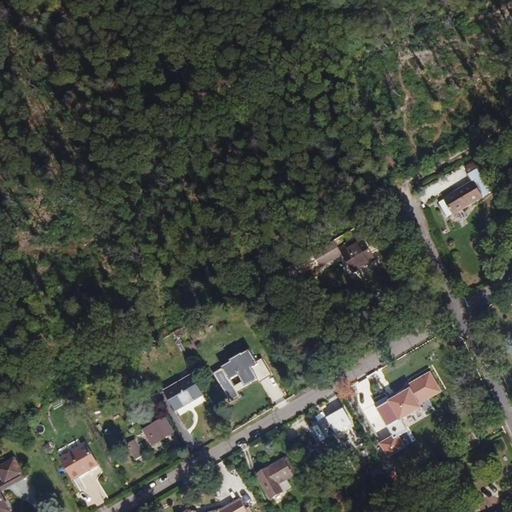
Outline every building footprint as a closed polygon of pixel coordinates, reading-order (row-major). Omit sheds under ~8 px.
[(165,146),(167,156),(198,153),(196,142),(165,146)] [(486,153),(481,156),(488,168),(493,165),(486,153)] [(483,171),(488,168),(481,156),(476,159),(483,171)] [(464,167),(469,174),(479,168),(475,161),(464,167)] [(444,198),(445,199),(453,214),(454,215),(483,198),(482,197),(493,191),(480,168),(479,168),(469,174),(473,181),(444,198)] [(453,214),(445,199),(439,203),(448,217),(453,214)] [(361,234),(337,246),(353,273),(376,259),(361,234)] [(295,271),(296,274),(317,262),(320,269),(342,256),(334,240),(279,271),(282,277),(295,271)] [(235,304),(223,312),(234,331),(246,323),(235,304)] [(174,332),(177,338),(183,335),(180,329),(174,332)] [(273,344),(287,336),(283,330),(269,337),(273,344)] [(247,366),(239,371),(220,383),(223,387),(218,390),(224,399),(229,396),(232,401),(264,381),(251,359),(245,362),(247,366)] [(235,365),(239,371),(247,366),(245,362),(243,360),(235,365)] [(205,396),(192,374),(164,390),(176,412),(205,396)] [(426,434),(431,431),(410,394),(393,406),(418,450),(431,443),(426,434)] [(50,408),(59,424),(63,431),(72,426),(69,422),(75,419),(70,409),(64,413),(61,407),(60,408),(58,403),(50,408)] [(66,404),(61,407),(64,413),(70,409),(66,404)] [(353,423),(345,410),(328,419),(336,433),(353,423)] [(176,433),(166,416),(142,430),(152,446),(176,433)] [(87,432),(82,424),(73,429),(77,437),(87,432)] [(62,432),(58,425),(53,428),(57,435),(62,432)] [(443,425),(431,431),(426,434),(431,443),(448,433),(443,425)] [(126,444),(136,460),(145,455),(136,439),(126,444)] [(48,444),(43,447),(47,453),(52,450),(48,444)] [(73,480),(99,465),(87,445),(61,459),(73,480)] [(0,466),(0,475),(4,482),(7,488),(25,478),(15,458),(0,466)] [(278,484),(286,480),(296,474),(287,458),(270,467),(257,474),(270,499),(283,492),(278,484)] [(283,492),(291,488),(286,480),(278,484),(283,492)] [(0,492),(0,491),(0,511),(9,511),(11,511),(0,492)] [(85,497),(76,502),(80,509),(89,504),(85,497)] [(248,511),(241,499),(232,504),(237,511),(248,511)]
